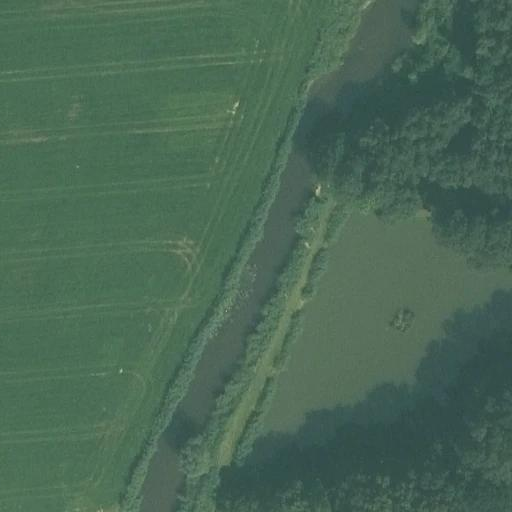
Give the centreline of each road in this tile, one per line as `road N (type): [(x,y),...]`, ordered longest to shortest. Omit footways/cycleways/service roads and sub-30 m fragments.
road 1 (track): [(511,442),(424,447),(309,477),(227,472),(218,498),(202,511)]
road 2 (track): [(511,496),(285,511)]
